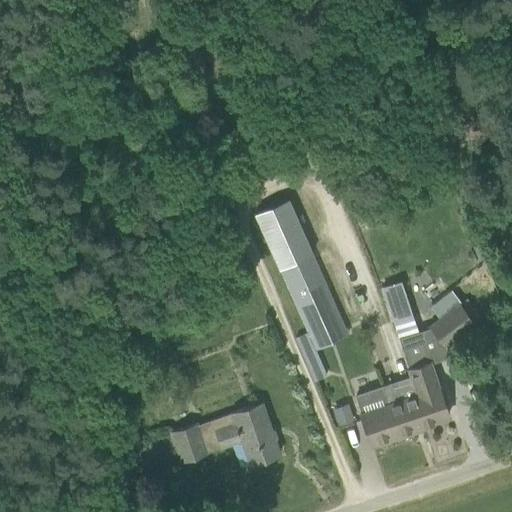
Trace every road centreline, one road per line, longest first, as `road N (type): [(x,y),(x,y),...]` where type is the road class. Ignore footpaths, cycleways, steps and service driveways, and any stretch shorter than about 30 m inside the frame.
road 1 (track): [(0,214),(127,511)]
road 2 (unclassified): [(318,511),(511,450)]
